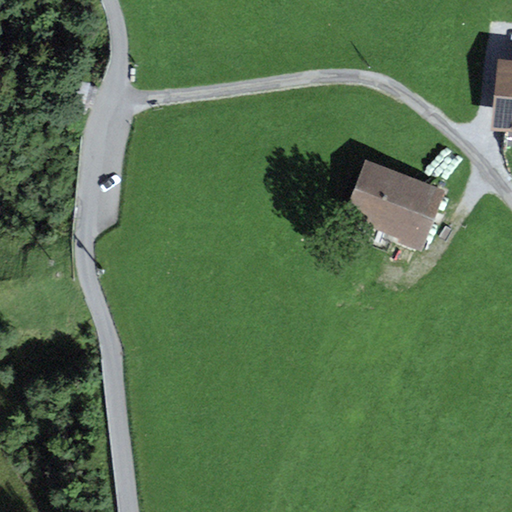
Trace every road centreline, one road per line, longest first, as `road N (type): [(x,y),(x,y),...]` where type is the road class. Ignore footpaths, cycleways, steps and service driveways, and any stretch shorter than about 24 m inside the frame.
road 1 (unclassified): [(129,511),(106,325),(84,258),(95,150),(121,56),(111,0)]
road 2 (track): [(511,199),(462,141),(373,78),(315,77),(156,97),(115,92)]
